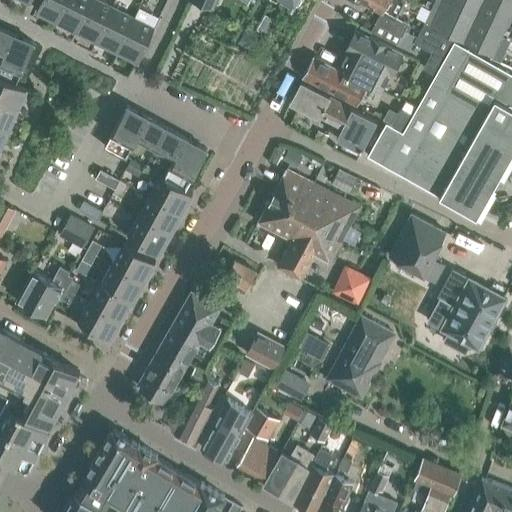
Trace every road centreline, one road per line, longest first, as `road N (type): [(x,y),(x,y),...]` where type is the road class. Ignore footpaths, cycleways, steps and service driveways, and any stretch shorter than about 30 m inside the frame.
road 1 (residential): [(262,122),(511,241)]
road 2 (residential): [(117,374),(248,149)]
road 3 (residential): [(290,511),(98,397)]
road 4 (residential): [(459,511),(511,361)]
road 5 (residential): [(262,122),(334,0)]
road 6 (residential): [(248,149),(126,87)]
road 7 (residential): [(0,312),(117,374)]
road 8 (residential): [(39,511),(98,397)]
